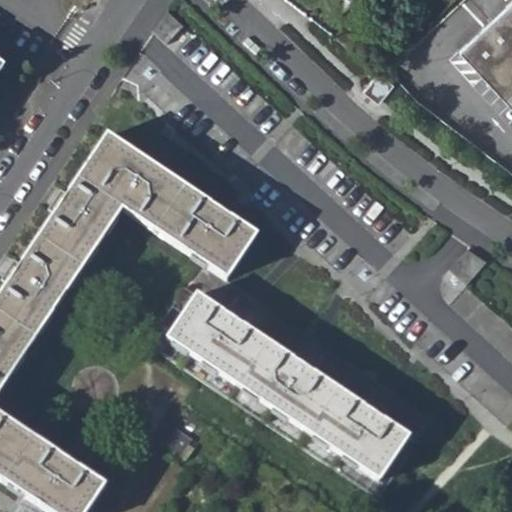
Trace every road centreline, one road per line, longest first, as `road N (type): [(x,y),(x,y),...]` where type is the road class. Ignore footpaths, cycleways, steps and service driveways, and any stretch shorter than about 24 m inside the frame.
road 1 (residential): [(511,240),(324,96),(223,0)]
road 2 (residential): [(0,195),(129,0)]
